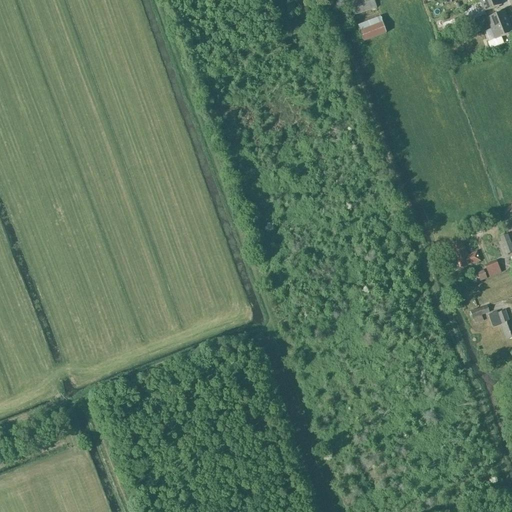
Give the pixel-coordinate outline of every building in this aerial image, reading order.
[(377,8),(373,0),(347,0),(348,0),(354,16),(377,8)] [(501,5),(499,0),(482,0),(480,1),(484,12),(501,5)] [(508,22),(504,12),(487,18),(491,29),(508,22)] [(357,26),(363,42),(386,33),(380,17),(357,26)] [(454,20),(442,24),(444,30),(456,25),(454,20)] [(495,40),(511,33),(511,32),(508,22),(491,29),(495,40)] [(498,235),(505,256),(511,253),(511,246),(507,232),(498,235)] [(453,269),(456,269),(460,268),(460,269),(480,261),(477,252),(467,255),(463,245),(461,246),(459,243),(451,246),(456,259),(453,260),(450,263),(451,266),(453,269)] [(501,273),(496,261),(484,266),(490,278),(501,273)] [(475,284),(486,279),(484,274),(480,276),(480,277),(473,280),(475,284)] [(487,306),(477,310),(479,316),(489,313),(487,306)] [(493,328),(501,325),(506,341),(511,338),(511,324),(511,322),(509,322),(505,311),(497,314),(496,312),(488,315),(493,328)]
